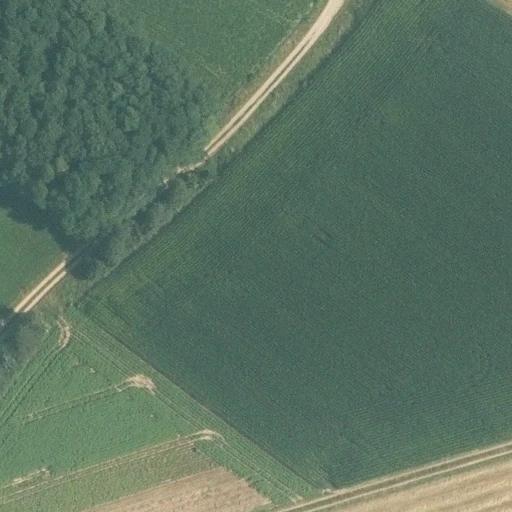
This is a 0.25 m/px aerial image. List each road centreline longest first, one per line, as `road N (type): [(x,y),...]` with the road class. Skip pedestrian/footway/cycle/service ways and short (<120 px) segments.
road 1 (track): [(337,0),(190,160),(0,333)]
road 2 (track): [(511,446),(303,511)]
